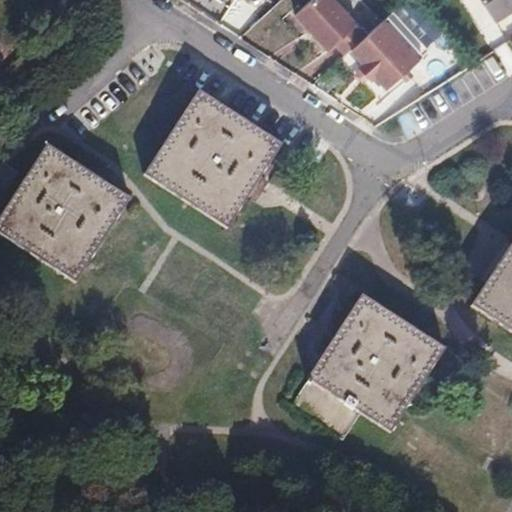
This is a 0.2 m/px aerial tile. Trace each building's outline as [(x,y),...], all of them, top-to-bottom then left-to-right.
[(231,0),(206,0),(223,13),(231,0)] [(365,32),(335,0),(306,0),(294,12),(326,48),(333,41),(343,52),(349,47),(365,32)] [(511,0),(480,0),(494,20),(511,7),(511,0)] [(385,86),(404,68),(426,48),(392,9),(365,32),(349,47),(352,50),(361,61),(357,65),(368,77),(373,73),(385,86)] [(404,68),(385,86),(389,91),(408,73),(404,68)] [(146,174),(228,225),(281,143),(199,92),(146,174)] [(0,217),(0,235),(77,282),(129,198),(45,146),(0,217)] [(511,239),(469,306),(511,333),(511,239)] [(441,348),(359,297),(289,411),(343,446),(362,416),(390,433),(441,348)]
